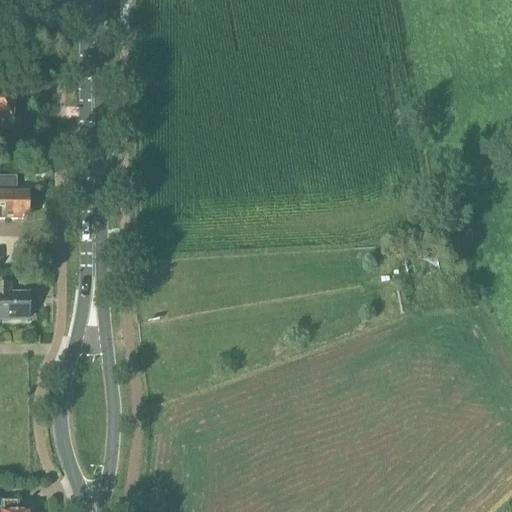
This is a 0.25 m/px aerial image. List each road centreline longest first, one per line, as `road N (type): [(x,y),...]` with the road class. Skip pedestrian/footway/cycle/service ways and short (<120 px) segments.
road 1 (primary): [(92,271),(91,0)]
road 2 (primary): [(92,271),(59,413),(85,511)]
road 3 (primary): [(97,511),(111,455),(112,402),(92,271)]
